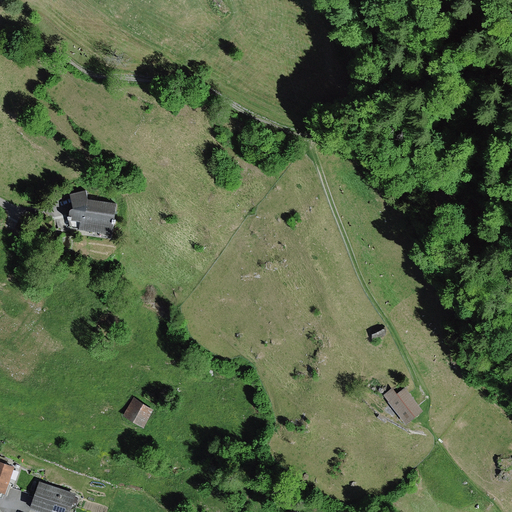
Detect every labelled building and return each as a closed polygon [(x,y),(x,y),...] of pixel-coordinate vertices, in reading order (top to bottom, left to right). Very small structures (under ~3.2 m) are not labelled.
[(87,189),(70,194),(74,207),(72,208),(71,210),(69,216),(72,227),(114,233),(118,202),(89,198),(87,189)] [(400,387),(390,394),(412,424),(427,412),(410,389),(404,393),(400,387)] [(156,408),(134,396),(125,414),(147,425),(156,408)] [(17,465),(1,460),(0,463),(0,489),(8,492),(17,465)] [(71,511),(77,493),(40,481),(32,507),(46,511),(71,511)]
